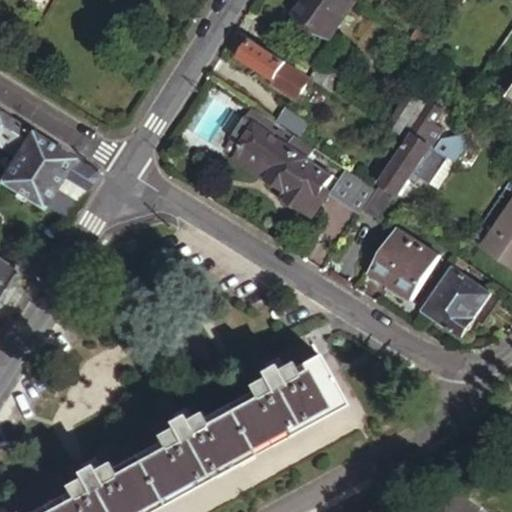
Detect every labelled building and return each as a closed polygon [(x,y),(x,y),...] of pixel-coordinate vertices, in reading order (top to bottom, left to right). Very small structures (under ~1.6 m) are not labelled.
[(354,0),(304,0),(301,6),(313,14),(309,21),(331,35),(354,0)] [(313,14),(301,6),(296,12),(309,21),(313,14)] [(432,49),(439,39),(421,25),(413,36),(432,49)] [(300,68),(241,31),(229,49),(287,87),(300,68)] [(319,61),(309,75),(335,91),(344,76),(319,61)] [(387,124),(405,135),(427,102),(411,90),(387,124)] [(376,186),(362,206),(376,215),(393,191),(397,193),(407,178),(412,171),(418,175),(437,188),(455,163),(430,145),(441,129),(432,122),(442,109),(430,100),(427,102),(405,135),(402,140),(407,143),(376,186)] [(309,119),(284,104),(275,117),(300,133),(309,119)] [(284,127),(250,106),(224,148),(234,154),(233,159),(247,169),(254,167),(284,188),(306,158),(304,155),(277,137),(284,127)] [(14,122),(0,113),(0,143),(2,141),(14,122)] [(30,132),(14,122),(2,141),(17,151),(30,132)] [(311,144),(284,127),(277,137),(304,155),(311,144)] [(90,170),(30,132),(17,151),(13,157),(0,177),(0,184),(3,186),(63,225),(91,181),(91,178),(91,176),(92,173),(90,170)] [(2,141),(0,143),(0,148),(13,157),(17,151),(2,141)] [(306,158),(284,188),(281,194),(308,214),(334,177),(306,158)] [(366,166),(361,173),(370,180),(375,172),(366,166)] [(373,187),(344,168),(330,188),(358,208),(373,187)] [(412,171),(407,178),(413,182),(418,175),(412,171)] [(511,205),(483,245),(511,266),(511,205)] [(398,227),(368,269),(408,297),(437,255),(398,227)] [(17,268),(31,276),(43,256),(30,248),(17,268)] [(450,264),(419,308),(460,337),(474,318),(491,294),(450,264)] [(0,294),(13,275),(0,266),(0,294)] [(491,294),(474,318),(483,324),(500,300),(491,294)] [(191,359),(215,348),(204,326),(181,337),(191,359)] [(117,511),(334,390),(323,371),(320,373),(309,356),(313,353),(312,351),(284,367),(285,370),(271,377),(267,370),(274,367),(270,360),(264,364),(263,362),(251,370),(256,379),(254,380),(258,385),(246,391),(245,390),(193,418),(194,420),(181,428),(178,421),(183,418),(180,412),(174,415),(173,413),(160,420),(165,428),(162,430),(167,436),(156,443),(154,441),(103,469),(104,471),(91,479),(87,472),(93,469),(89,462),(83,466),(82,464),(69,471),(74,480),(72,481),(76,487),(65,494),(64,492),(27,511),(117,511)] [(323,371),(313,353),(309,356),(320,373),(323,371)] [(469,511),(475,503),(450,484),(431,511),(469,511)]
